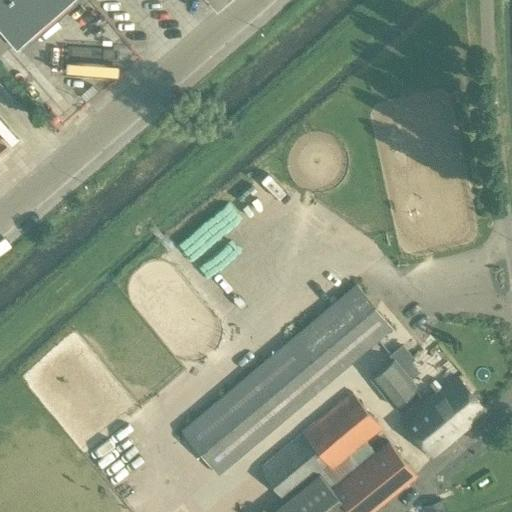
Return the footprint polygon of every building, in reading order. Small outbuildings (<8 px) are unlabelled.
[(0,0),(0,32),(9,43),(11,46),(26,33),(63,0),(0,0)] [(181,431),(217,474),(391,328),(355,285),(181,431)] [(370,380),(394,407),(416,388),(410,380),(419,372),(411,363),(415,359),(402,344),(388,355),(393,360),(370,380)] [(399,419),(431,457),(467,425),(465,422),(482,408),(456,377),(443,388),(434,379),(429,384),(434,390),(399,419)] [(302,433),(342,480),(374,454),(363,441),(380,427),(350,392),(302,433)] [(332,489),(342,480),(302,433),(258,469),(285,501),(319,473),(332,489)] [(332,489),(350,511),(372,511),(415,476),(387,443),(374,454),(342,480),(332,489)] [(271,511),(349,511),(332,489),(319,473),(285,501),(271,511)] [(447,511),(443,500),(424,506),(425,511),(447,511)]
